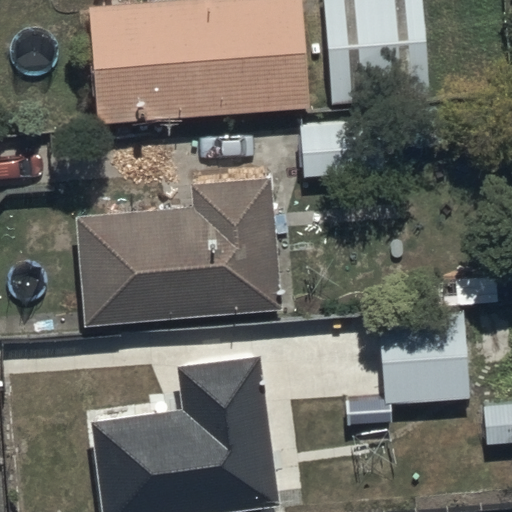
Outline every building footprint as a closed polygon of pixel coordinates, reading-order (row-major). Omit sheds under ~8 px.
[(303,0),(119,0),(90,2),(99,118),(312,101),(303,0)] [(422,0),(324,0),(333,99),(431,91),(422,0)] [(382,115),(300,122),(304,174),(386,167),(382,115)] [(193,202),(76,211),(85,322),(283,306),(272,171),(191,178),(193,202)] [(383,394),(345,396),(347,422),(392,420),(390,399),(469,394),(464,309),(378,314),(383,394)] [(261,350),(178,361),(183,405),(92,416),(103,511),(192,511),(280,501),(261,350)] [(511,399),(483,401),(486,442),(511,440),(511,399)]
